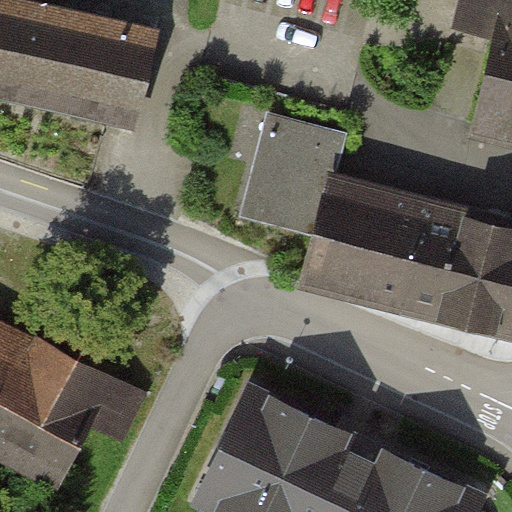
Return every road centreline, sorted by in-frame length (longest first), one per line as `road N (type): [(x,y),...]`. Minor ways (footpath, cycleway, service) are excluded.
road 1 (residential): [(0,180),(198,244),(238,267),(254,305)]
road 2 (residential): [(511,409),(303,312),(254,305)]
road 3 (residential): [(254,305),(231,312),(220,326),(130,511)]
